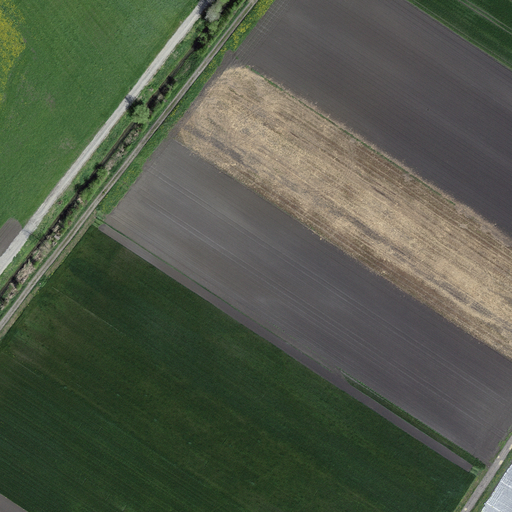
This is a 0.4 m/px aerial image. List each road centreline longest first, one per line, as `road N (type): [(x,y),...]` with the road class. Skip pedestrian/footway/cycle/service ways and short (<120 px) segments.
road 1 (track): [(0,345),(272,0)]
road 2 (track): [(204,0),(0,257)]
